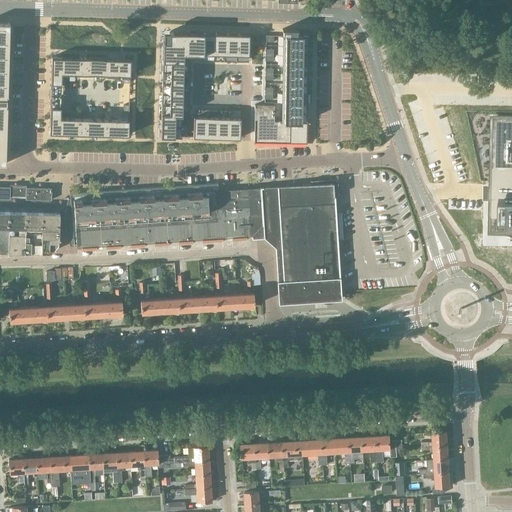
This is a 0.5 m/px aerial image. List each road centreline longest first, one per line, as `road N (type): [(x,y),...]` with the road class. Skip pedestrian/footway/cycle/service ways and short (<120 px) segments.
road 1 (unclassified): [(30,162),(180,170),(404,155)]
road 2 (unclassified): [(272,335),(267,266),(257,253),(0,262)]
road 3 (tertiary): [(307,16),(30,9)]
road 4 (secondary): [(0,353),(272,335)]
road 5 (unclassified): [(220,425),(465,409)]
road 6 (unclassified): [(0,439),(220,425)]
road 7 (unclassified): [(30,9),(30,162)]
